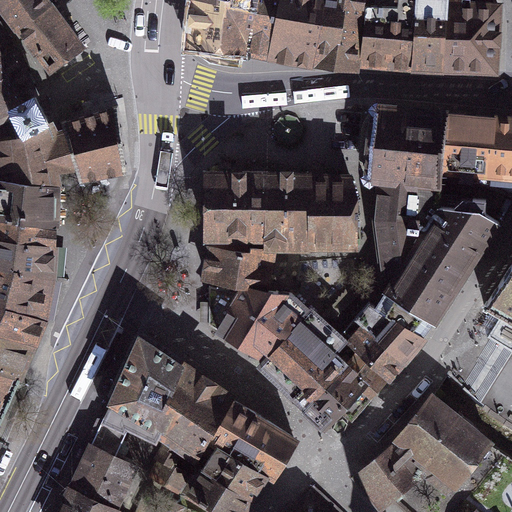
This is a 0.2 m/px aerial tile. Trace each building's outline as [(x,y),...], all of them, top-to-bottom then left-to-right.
[(3,0),(22,23),(51,0),(50,0),(3,0)] [(84,42),(51,0),(22,23),(38,46),(44,42),(57,61),(84,42)] [(198,0),(196,45),(247,48),(256,0),(198,0)] [(269,53),(281,0),(256,0),(247,48),(269,53)] [(281,0),(269,53),(315,61),(325,0),(281,0)] [(325,0),(315,61),(357,65),(363,0),(325,0)] [(363,0),(357,65),(414,69),(419,0),(398,0),(399,2),(378,2),(378,0),(363,0)] [(425,0),(419,0),(414,69),(444,68),(448,5),(447,0),(440,0),(441,1),(427,1),(425,0)] [(448,5),(444,68),(498,71),(498,6),(448,5)] [(0,117),(8,115),(36,96),(42,92),(20,49),(12,52),(1,29),(0,29),(0,117)] [(12,125),(19,137),(50,122),(44,108),(36,96),(8,115),(12,125)] [(62,123),(72,155),(81,181),(114,174),(127,171),(119,105),(102,110),(62,123)] [(448,115),(376,106),(368,177),(381,178),(440,183),(441,178),(448,115)] [(496,118),(448,115),(441,178),(473,181),(474,174),(492,175),(496,118)] [(61,118),(50,122),(19,137),(4,141),(0,174),(0,178),(56,186),(46,170),(72,155),(62,123),(61,118)] [(511,119),(496,118),(492,175),(492,185),(511,191),(511,119)] [(208,175),(208,247),(213,249),(250,251),(251,245),(270,246),(268,174),(208,175)] [(353,175),(268,174),(270,246),(353,248),(353,175)] [(0,217),(55,226),(56,186),(0,178),(0,217)] [(381,178),(374,215),(386,292),(434,326),(498,224),(492,217),(504,199),(484,191),(440,188),(440,183),(381,178)] [(0,237),(55,246),(55,226),(0,217),(0,237)] [(0,262),(53,279),(55,246),(0,237),(0,262)] [(265,289),(270,246),(251,245),(250,251),(213,249),(209,280),(247,286),(265,289)] [(46,316),(53,279),(0,262),(0,332),(36,345),(46,316)] [(511,264),(485,305),(511,321),(511,264)] [(209,325),(267,359),(309,309),(280,291),(265,289),(247,286),(245,293),(207,287),(209,325)] [(370,301),(418,348),(432,328),(434,326),(386,292),(383,293),(370,301)] [(370,301),(357,318),(405,362),(418,348),(370,301)] [(294,397),(346,341),(340,338),(309,309),(267,359),(262,366),(294,397)] [(357,318),(340,338),(346,341),(355,355),(361,360),(365,355),(389,380),(405,362),(357,318)] [(0,332),(0,369),(20,377),(36,345),(0,332)] [(142,340),(105,419),(122,426),(126,423),(151,435),(156,428),(182,364),(142,340)] [(355,355),(346,341),(294,397),(308,409),(351,359),(355,355)] [(361,360),(355,355),(351,359),(357,364),(351,369),(363,379),(363,387),(373,396),(389,380),(365,355),(361,360)] [(357,364),(351,359),(308,409),(323,424),(337,413),(343,412),(351,421),(373,396),(363,387),(363,379),(351,369),(357,364)] [(197,460),(234,398),(182,364),(156,428),(170,439),(184,450),(197,460)] [(0,422),(0,423),(20,377),(0,369),(0,422)] [(234,398),(197,460),(207,468),(221,445),(267,474),(270,477),(294,438),(234,398)] [(487,444),(433,399),(400,439),(419,456),(413,461),(422,468),(432,476),(430,480),(448,494),(487,444)] [(134,467),(116,456),(126,428),(122,426),(105,419),(71,491),(113,511),(134,467)] [(184,450),(170,439),(158,456),(160,461),(153,475),(179,492),(188,474),(174,466),(184,450)] [(361,481),(383,507),(424,475),(422,468),(413,461),(419,456),(400,439),(393,448),(364,471),(368,476),(361,481)] [(221,445),(207,468),(252,494),(267,474),(221,445)] [(241,511),(252,494),(207,468),(191,492),(222,511),(241,511)] [(112,511),(113,511),(71,491),(60,511),(112,511)]
